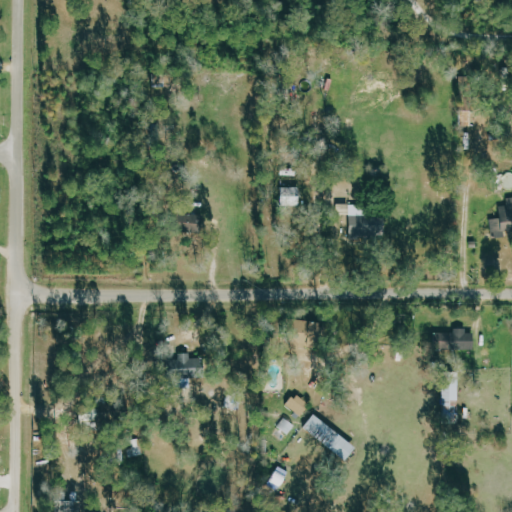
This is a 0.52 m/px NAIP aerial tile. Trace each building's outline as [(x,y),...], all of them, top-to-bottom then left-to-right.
[(319,103),(319,93),(280,93),(280,102),(319,103)] [(297,187),(278,188),(278,206),(297,205),(297,187)] [(511,197),(506,198),(507,217),(489,218),(490,233),(511,231),(511,197)] [(473,350),(473,335),(466,335),(466,329),(453,329),(453,334),(434,333),(434,349),(473,350)] [(194,353),(178,354),(179,378),(209,377),(209,358),(194,359),(194,353)] [(441,422),(458,422),(459,373),(442,372),(441,422)] [(313,404),(299,394),(290,406),(304,416),(313,404)] [(350,462),(361,448),(318,414),(307,429),(350,462)]
